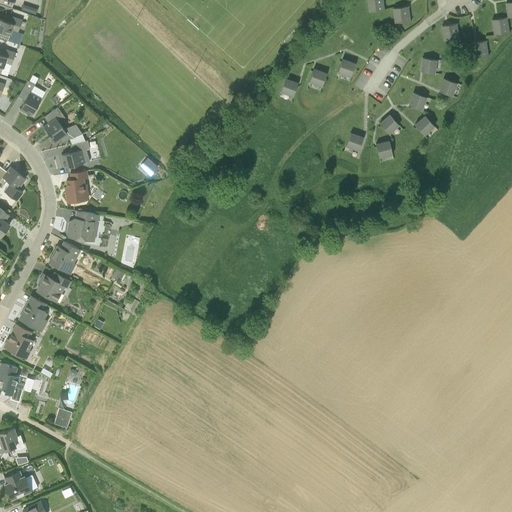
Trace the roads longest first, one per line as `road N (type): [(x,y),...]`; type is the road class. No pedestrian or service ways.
road 1 (residential): [(0,312),(49,218),(37,158),(0,127)]
road 2 (track): [(187,511),(67,444)]
